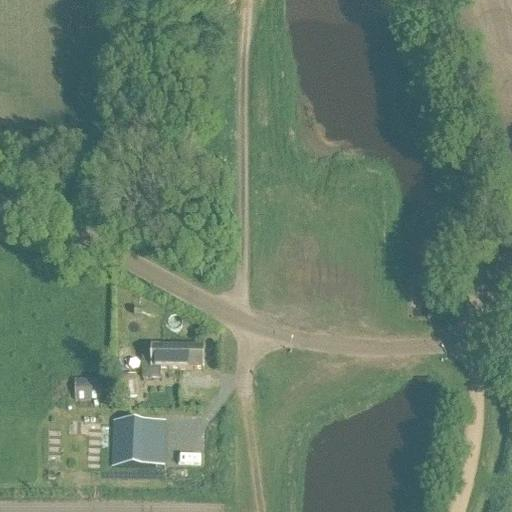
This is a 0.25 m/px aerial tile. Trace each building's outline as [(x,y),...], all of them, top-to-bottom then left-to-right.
[(259,155),(258,180),(271,180),(272,155),(259,155)] [(204,376),(204,354),(151,354),(151,376),(204,376)] [(138,402),(137,379),(114,380),(115,402),(138,402)] [(100,385),(75,385),(76,406),(101,406),(100,385)] [(143,471),(144,427),(116,426),(114,470),(143,471)]
